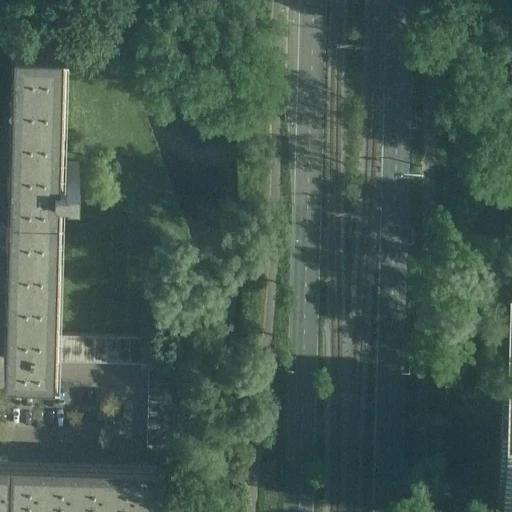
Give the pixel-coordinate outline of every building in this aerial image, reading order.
[(5,360),(29,360),(58,361),(58,360),(58,334),(62,176),(66,176),(66,178),(78,178),(78,163),(66,162),(66,164),(63,164),(66,36),(67,36),(67,34),(14,33),(11,131),(10,131),(10,133),(11,133),(11,148),(9,148),(8,163),(10,163),(10,164),(9,164),(9,166),(10,166),(10,169),(11,169),(11,179),(10,179),(10,190),(9,190),(8,192),(10,192),(9,206),(8,206),(8,208),(9,208),(9,225),(8,225),(8,227),(9,227),(8,238),(7,238),(7,240),(8,241),(8,257),(7,257),(7,260),(8,260),(8,269),(6,269),(6,272),(8,272),(7,283),(8,283),(8,293),(7,293),(7,300),(6,300),(5,303),(7,303),(7,307),(5,307),(5,310),(6,310),(6,315),(7,315),(7,325),(6,325),(6,330),(5,330),(5,333),(6,333),(6,341),(4,341),(4,343),(6,343),(5,348),(6,348),(6,357),(5,357),(5,360)] [(70,360),(70,334),(58,334),(58,360),(59,360),(59,358),(69,359),(69,360),(70,360)] [(82,360),(82,334),(70,334),(70,360),(71,360),(71,359),(81,359),(80,360),(82,360)] [(93,361),(94,335),(82,334),(82,360),(83,360),(83,359),(92,359),(92,360),(93,361)] [(105,361),(106,335),(94,335),(93,361),(94,361),(94,359),(104,359),(104,361),(105,361)] [(117,361),(118,335),(106,335),(105,361),(106,361),(106,360),(116,360),(116,361),(117,361)] [(129,361),(129,335),(118,335),(117,361),(118,361),(118,360),(128,360),(128,361),(129,361)] [(175,337),(129,335),(129,361),(130,361),(130,360),(139,360),(139,362),(149,362),(149,364),(150,364),(150,374),(149,374),(148,375),(174,376),(175,337)] [(46,377),(46,361),(29,361),(29,376),(46,377)] [(174,388),(174,376),(148,375),(148,376),(150,376),(150,386),(148,386),(148,387),(174,388)] [(174,399),(174,388),(148,387),(148,388),(149,388),(149,398),(148,398),(148,399),(174,399)] [(173,411),(174,399),(148,399),(148,400),(149,400),(149,410),(148,409),(148,411),(173,411)] [(173,423),(173,411),(148,411),(148,412),(149,412),(149,421),(147,421),(147,422),(173,423)] [(173,435),(173,423),(147,422),(147,423),(149,424),(148,433),(147,433),(147,434),(173,435)] [(172,448),(173,435),(147,434),(147,435),(148,435),(148,445),(147,445),(147,447),(172,448)] [(0,509),(98,511),(170,511),(172,463),(13,459),(13,449),(0,448),(0,509)]
